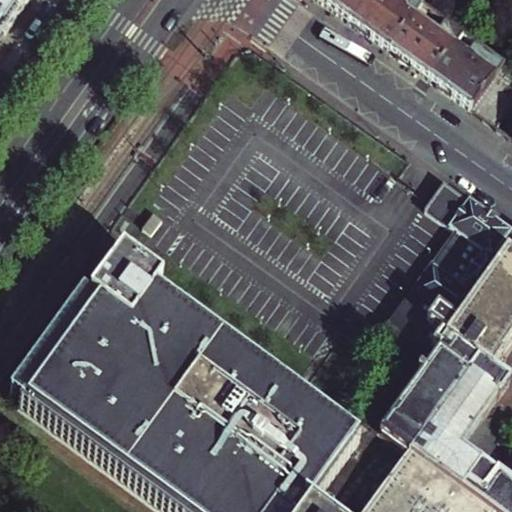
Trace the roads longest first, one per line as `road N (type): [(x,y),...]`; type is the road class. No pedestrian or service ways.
road 1 (residential): [(0,362),(258,8)]
road 2 (residential): [(511,189),(258,8)]
road 3 (primary): [(0,251),(182,0)]
road 4 (primary): [(130,0),(0,180)]
road 5 (residential): [(73,0),(0,102)]
